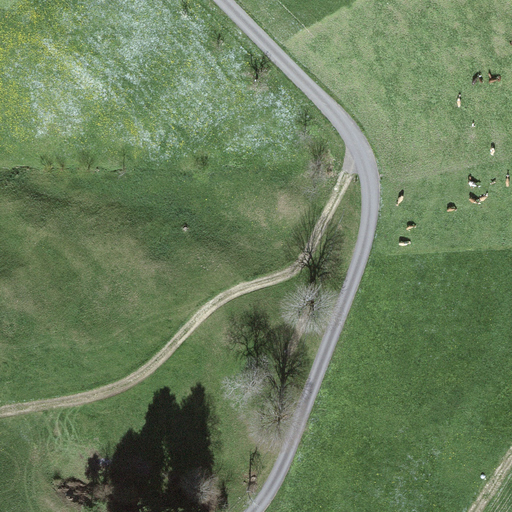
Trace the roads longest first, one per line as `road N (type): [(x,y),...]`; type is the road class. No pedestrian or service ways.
road 1 (track): [(251,511),(282,463),(363,249),(371,187),(356,137),(218,0)]
road 2 (track): [(0,407),(112,388),(167,352),(219,299),(288,270),(311,247),(356,137)]
